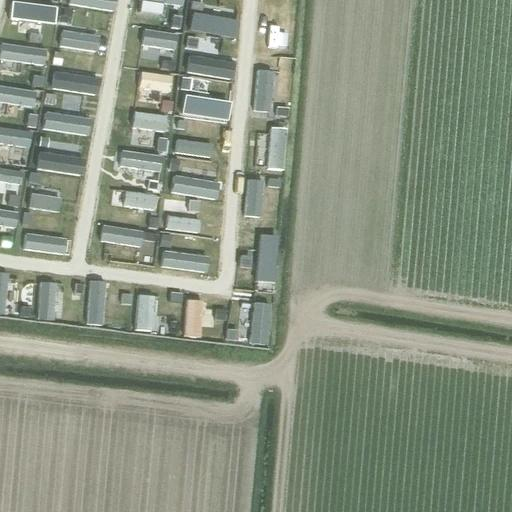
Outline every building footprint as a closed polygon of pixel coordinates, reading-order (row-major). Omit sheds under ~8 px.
[(66,0),(66,5),(111,11),(112,0),(66,0)] [(186,30),(231,37),(234,20),(189,14),(186,30)] [(0,60),(39,66),(41,49),(0,43),(0,60)] [(260,93),(258,118),(286,121),(292,56),(270,54),(263,53),(263,62),(261,78),(263,78),(262,94),(260,93)] [(183,71),(228,78),(231,61),(186,55),(183,71)] [(48,91),(93,98),(96,81),(51,75),(48,91)] [(178,115),(223,121),(226,104),(181,98),(178,115)] [(40,131),(85,137),(87,121),(42,115),(40,131)] [(0,144),(25,148),(27,131),(0,127),(0,144)] [(267,129),(263,170),(279,172),(284,131),(267,129)] [(115,168),(155,174),(158,157),(117,151),(115,168)] [(34,169),(79,175),(82,158),(37,152),(34,169)] [(168,194),(212,200),(215,184),(170,177),(168,194)] [(0,229),(12,231),(14,214),(0,212),(0,229)] [(97,242),(138,247),(140,230),(99,225),(97,242)] [(20,251),(60,257),(62,240),(22,235),(20,251)] [(257,237),(252,278),(269,280),(274,238),(257,237)] [(157,269),(202,275),(204,259),(159,252),(157,269)] [(37,285),(34,323),(50,324),(53,286),(37,285)] [(135,297),(133,333),(148,334),(151,298),(135,297)] [(250,305),(246,346),(263,348),(267,307),(250,305)]
